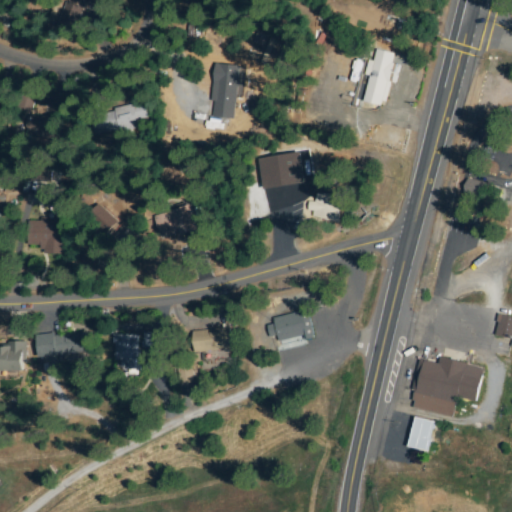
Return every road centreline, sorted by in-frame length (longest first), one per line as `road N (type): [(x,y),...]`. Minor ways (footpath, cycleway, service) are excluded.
road 1 (secondary): [(347,511),(471,0)]
road 2 (tertiary): [(0,305),(186,298),(410,240)]
road 3 (residential): [(31,511),(221,406),(387,333)]
road 4 (residential): [(0,51),(63,68),(111,59),(146,30),(151,0)]
